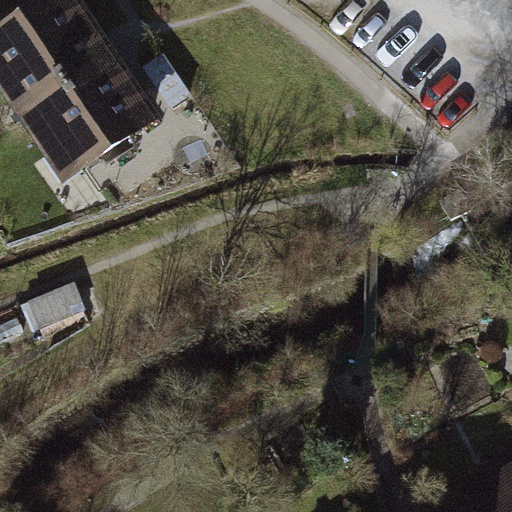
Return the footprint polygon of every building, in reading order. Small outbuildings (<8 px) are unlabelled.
[(0,75),(0,81),(37,146),(151,82),(112,13),(0,75)] [(190,150),(151,82),(37,146),(75,214),(190,150)] [(462,194),(443,203),(453,222),(472,213),(462,194)] [(76,287),(32,304),(40,326),(85,308),(76,287)] [(511,511),(511,480),(461,511),(511,511)]
